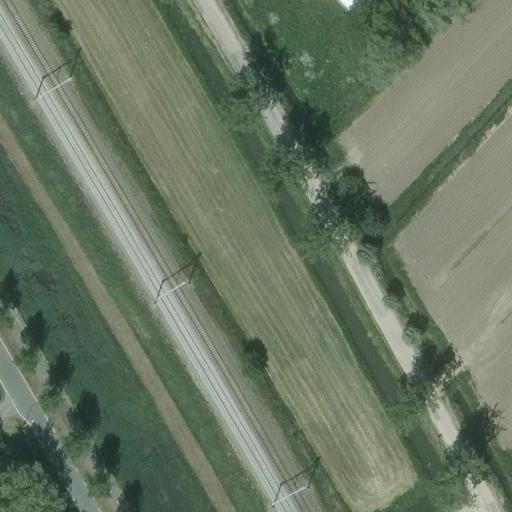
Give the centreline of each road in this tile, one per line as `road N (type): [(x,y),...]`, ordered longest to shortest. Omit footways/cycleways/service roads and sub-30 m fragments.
road 1 (unclassified): [(493,511),(196,0)]
road 2 (unclassified): [(91,511),(0,351)]
